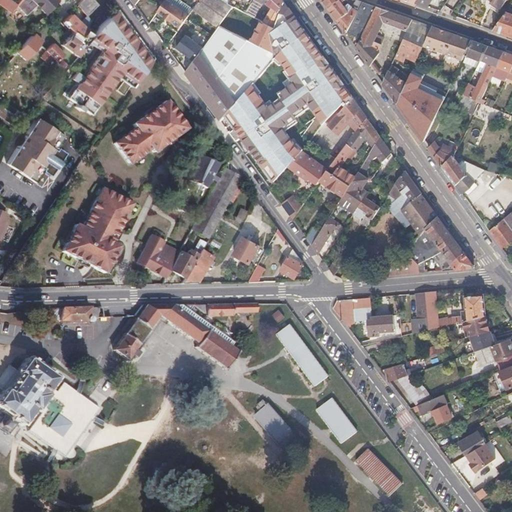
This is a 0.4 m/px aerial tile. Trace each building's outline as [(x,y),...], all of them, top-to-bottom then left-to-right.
[(0,0),(0,4),(9,11),(16,3),(10,0),(0,0)] [(35,0),(45,10),(55,0),(35,0)] [(99,5),(94,0),(83,0),(78,5),(88,16),(99,5)] [(137,0),(135,3),(149,23),(157,12),(146,0),(137,0)] [(181,28),(192,12),(187,8),(184,12),(179,9),(170,3),(166,0),(165,0),(157,12),(181,28)] [(192,12),(193,10),(198,3),(193,0),(184,0),(179,9),(184,12),(187,8),(192,12)] [(193,10),(218,27),(231,9),(227,6),(218,0),(200,0),(198,3),(193,10)] [(267,4),(270,6),(272,0),(229,0),(227,6),(231,9),(233,7),(259,20),(267,4)] [(267,4),(259,20),(263,23),(272,27),(283,3),(281,0),(272,0),(270,6),(267,4)] [(349,13),(352,9),(348,5),(345,7),(342,3),(346,0),(321,0),(338,22),(349,13)] [(494,4),(493,5),(500,11),(507,0),(488,0),(491,2),(494,4)] [(347,33),(354,21),(363,3),(357,1),(352,9),(349,13),(338,22),(347,33)] [(353,99),(283,3),(272,27),(271,33),(275,55),(274,62),(284,72),(288,78),(282,84),(285,88),(277,93),(279,98),(273,103),(269,99),(265,102),(260,96),(261,94),(251,81),(225,110),(275,180),(288,166),(301,152),(304,149),(285,131),(299,122),(296,116),(308,106),(322,125),(334,114),(343,106),(345,108),(353,99)] [(354,21),(367,27),(376,8),(363,3),(354,21)] [(253,43),(263,23),(259,20),(233,7),(218,27),(253,43)] [(408,32),(413,21),(376,8),(367,27),(366,29),(378,36),(384,23),(408,32)] [(158,64),(115,9),(93,35),(86,43),(96,55),(79,77),(75,74),(66,86),(68,89),(60,102),(89,124),(119,86),(121,87),(115,97),(123,102),(130,93),(133,95),(158,64)] [(494,32),(508,37),(511,31),(511,15),(506,13),(494,32)] [(69,28),(72,31),(81,37),(87,30),(71,15),(63,22),(69,28)] [(63,33),(69,28),(63,22),(62,21),(57,26),(63,33)] [(416,65),(423,50),(432,29),(413,21),(408,32),(395,58),(404,62),(405,59),(416,65)] [(272,27),(263,23),(253,43),(275,55),(271,33),(272,27)] [(253,43),(218,27),(201,47),(188,62),(180,72),(215,120),(225,110),(251,81),(275,55),(253,43)] [(357,48),(371,66),(381,53),(380,52),(382,46),(375,42),(378,36),(366,29),(357,48)] [(453,36),(432,29),(423,50),(445,58),(461,64),(465,56),(471,42),(453,36)] [(77,57),(86,43),(93,35),(87,30),(81,37),(72,31),(62,45),(77,57)] [(48,45),(36,35),(32,32),(15,50),(15,51),(25,59),(38,42),(46,48),(48,45)] [(201,47),(184,35),(172,48),(188,62),(201,47)] [(481,62),(482,62),(488,47),(471,41),(471,42),(465,56),(481,62)] [(63,54),(53,44),(47,50),(45,51),(49,54),(57,62),(61,57),(63,54)] [(482,100),(493,75),(503,53),(488,47),(482,62),(488,65),(477,88),(471,99),(473,100),(480,103),(484,105),(486,102),(482,100)] [(506,80),(510,72),(511,67),(511,56),(503,53),(493,75),(506,80)] [(398,104),(404,92),(404,91),(411,75),(407,73),(403,81),(399,79),(404,70),(392,64),(383,83),(398,104)] [(425,142),(437,117),(448,93),(422,81),(425,74),(414,69),(411,75),(404,91),(398,104),(407,116),(425,142)] [(463,96),(471,99),(477,88),(469,84),(463,96)] [(153,151),(188,125),(164,92),(130,118),(133,123),(113,139),(130,162),(150,147),(153,151)] [(458,108),(467,112),(473,100),(471,99),(463,96),(461,101),(458,108)] [(359,128),(367,119),(353,99),(345,108),(343,106),(334,114),(336,116),(328,125),(339,135),(353,120),(359,128)] [(474,115),(480,103),(473,100),(467,112),(474,115)] [(484,105),(493,109),(495,104),(486,100),(486,102),(484,105)] [(496,103),(495,104),(493,109),(504,113),(507,108),(496,103)] [(17,116),(4,107),(0,104),(0,116),(13,126),(17,116)] [(49,174),(62,150),(63,149),(55,144),(61,133),(31,117),(21,136),(23,141),(20,145),(16,146),(5,165),(35,181),(41,170),(49,174)] [(364,141),(370,146),(379,136),(367,119),(359,128),(355,133),(364,141)] [(357,151),(364,141),(355,133),(338,157),(343,161),(345,159),(354,148),(357,151)] [(370,146),(373,149),(380,138),(379,136),(370,146)] [(391,154),(380,138),(373,149),(370,154),(374,159),(377,157),(382,163),(391,154)] [(443,167),(455,157),(457,151),(444,145),(442,151),(435,141),(429,148),(443,167)] [(321,181),(328,171),(336,160),(329,154),(321,165),(302,150),(301,152),(288,166),(302,178),(308,177),(318,186),(321,181)] [(210,180),(214,172),(218,164),(199,154),(188,180),(205,188),(210,180)] [(361,169),(366,172),(374,159),(370,154),(361,169)] [(350,186),(355,177),(340,167),(343,161),(338,157),(336,160),(328,171),(350,186)] [(457,158),(455,157),(443,167),(453,180),(463,195),(465,193),(476,182),(469,175),(468,176),(456,160),(457,158)] [(472,173),(476,167),(475,167),(457,158),(456,160),(468,176),(469,175),(472,173)] [(476,167),(472,173),(479,179),(478,180),(486,187),(496,175),(476,167)] [(216,183),(197,219),(192,229),(208,239),(241,178),(224,169),(220,175),(216,183)] [(358,174),(364,178),(368,173),(366,172),(361,169),(358,174)] [(343,196),(350,186),(328,171),(321,181),(343,196)] [(402,210),(421,195),(422,194),(406,171),(405,172),(395,186),(388,197),(391,199),(392,197),(394,199),(400,191),(404,196),(389,207),(399,219),(405,215),(402,210)] [(210,180),(216,183),(220,175),(214,172),(210,180)] [(358,208),(359,206),(366,198),(359,193),(367,180),(364,178),(358,174),(355,177),(350,186),(343,196),(339,203),(354,214),(358,208)] [(476,182),(465,193),(469,197),(480,186),(476,182)] [(75,217),(61,245),(106,268),(120,240),(113,237),(131,201),(100,185),(82,221),(75,217)] [(405,215),(420,235),(437,217),(421,195),(402,210),(405,215)] [(282,204),(293,219),(301,208),(292,197),(282,204)] [(366,198),(359,206),(366,211),(371,215),(369,218),(372,220),(380,208),(366,198)] [(358,208),(354,214),(361,219),(366,211),(359,206),(358,208)] [(169,224),(184,232),(192,217),(176,208),(169,224)] [(175,249),(180,252),(192,229),(197,219),(192,217),(184,232),(175,249)] [(330,217),(321,232),(312,245),(319,254),(336,228),(339,230),(343,225),(330,217)] [(423,262),(434,257),(438,254),(457,243),(437,217),(420,235),(404,250),(414,260),(418,265),(423,262)] [(502,248),(511,241),(511,230),(504,220),(490,231),(502,248)] [(307,238),(312,245),(321,232),(313,227),(307,238)] [(290,244),(279,229),(277,233),(286,247),(290,244)] [(166,278),(170,270),(179,253),(180,252),(175,249),(164,243),(166,240),(155,234),(153,237),(149,235),(136,262),(166,278)] [(244,237),(234,255),(250,263),(260,246),(244,237)] [(198,255),(201,250),(205,243),(200,240),(193,253),(198,255)] [(465,254),(457,243),(438,254),(434,257),(441,266),(436,267),(436,271),(472,268),(474,266),(465,254)] [(170,270),(184,279),(198,255),(193,253),(188,250),(185,256),(179,253),(170,270)] [(201,250),(198,255),(184,279),(181,284),(198,283),(213,257),(201,250)] [(303,263),(294,250),(282,271),(296,279),(303,265),(302,264),(303,263)] [(400,274),(414,260),(404,250),(389,264),(400,274)] [(329,268),(334,275),(346,259),(339,254),(329,268)] [(419,273),(418,265),(414,260),(400,274),(399,275),(419,273)] [(267,269),(259,265),(250,282),(260,282),(267,269)] [(426,293),(428,319),(429,330),(449,325),(448,317),(439,319),(436,292),(426,293)] [(419,319),(428,319),(426,293),(417,294),(419,319)] [(464,321),(486,316),(483,296),(467,297),(468,311),(463,312),(463,316),(452,317),(453,324),(464,321)] [(369,321),(373,321),(372,318),(371,298),(338,301),(333,309),(349,329),(362,321),(369,321)] [(226,305),(184,305),(205,316),(233,316),(233,313),(237,313),(240,318),(248,318),(252,313),(256,313),(256,304),(226,305)] [(160,305),(145,305),(135,319),(149,330),(158,317),(197,345),(195,348),(225,369),(238,351),(228,344),(230,340),(233,342),(234,340),(213,324),(209,330),(173,305),(160,305)] [(88,316),(89,307),(49,308),(58,321),(86,321),(87,322),(90,322),(91,321),(92,319),(90,317),(88,316)] [(372,318),(373,321),(369,321),(370,336),(380,336),(379,332),(395,331),(394,316),(372,318)] [(490,332),(486,316),(464,321),(468,338),(471,337),(490,332)] [(413,334),(429,330),(428,319),(419,319),(412,319),(413,334)] [(291,323),(277,333),(315,384),(321,380),(328,374),(291,323)] [(491,331),(490,332),(471,337),(476,352),(482,350),(492,346),(496,345),(491,331)] [(124,336),(114,350),(127,360),(137,345),(124,336)] [(392,339),(378,343),(380,350),(393,347),(392,339)] [(492,346),(498,361),(511,354),(511,341),(511,339),(496,345),(492,346)] [(445,351),(443,345),(429,349),(431,356),(445,351)] [(488,364),(498,361),(492,346),(482,350),(488,364)] [(41,414),(35,423),(45,430),(68,399),(57,391),(56,392),(50,388),(51,387),(57,379),(36,364),(29,358),(26,358),(16,372),(16,374),(18,375),(6,390),(5,389),(3,389),(0,393),(0,410),(2,411),(22,426),(28,418),(33,411),(35,412),(37,412),(37,411),(41,414)] [(386,369),(391,382),(400,379),(409,376),(404,364),(386,369)] [(501,371),(494,374),(502,391),(511,387),(511,367),(501,373),(501,371)] [(390,382),(401,397),(409,390),(400,379),(391,382),(390,382)] [(65,458),(92,421),(80,413),(88,401),(66,384),(63,388),(61,386),(57,391),(68,399),(45,430),(35,423),(29,432),(65,458)] [(445,395),(415,407),(416,410),(418,409),(419,412),(421,411),(423,415),(448,404),(445,395)] [(497,401),(500,407),(509,403),(506,396),(497,401)] [(332,398),(318,408),(344,443),(357,433),(332,398)] [(268,403),(267,404),(263,399),(257,406),(261,410),(255,416),(285,450),(299,438),(268,403)] [(80,413),(92,421),(93,419),(100,409),(88,401),(80,413)] [(497,401),(487,406),(490,412),(500,407),(497,401)] [(497,422),(500,428),(511,422),(511,419),(510,415),(497,422)] [(472,452),(487,444),(479,431),(468,438),(470,443),(467,444),(472,452)] [(368,449),(356,461),(390,496),(402,483),(368,449)] [(483,489),(488,485),(478,471),(473,475),(483,489)] [(476,493),(483,489),(473,475),(466,480),(476,493)] [(434,511),(411,489),(395,504),(402,511),(434,511)] [(487,494),(483,489),(476,493),(481,499),(487,494)]
